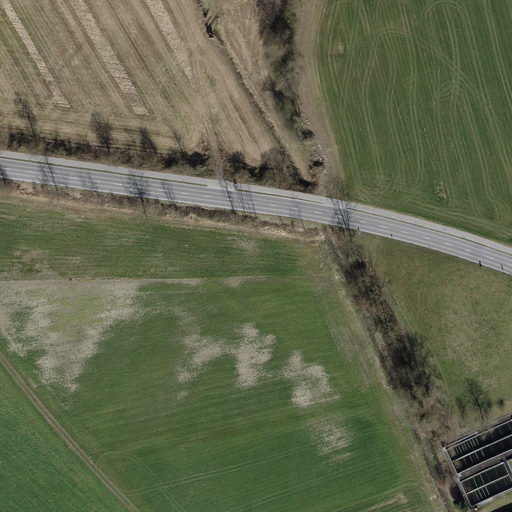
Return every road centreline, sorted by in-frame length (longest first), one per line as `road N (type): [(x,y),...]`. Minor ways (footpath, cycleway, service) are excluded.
road 1 (tertiary): [(0,167),(307,210),(511,265)]
road 2 (track): [(223,198),(191,61)]
